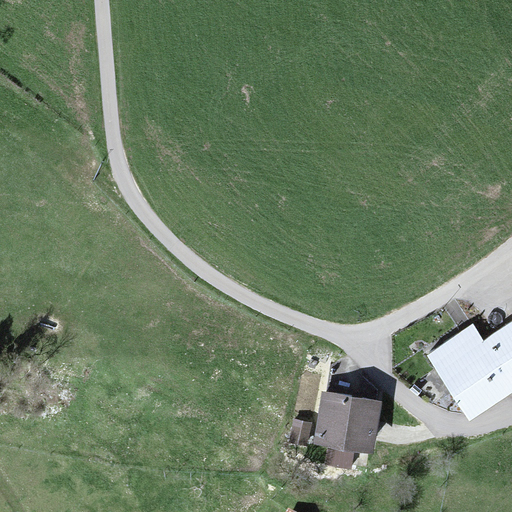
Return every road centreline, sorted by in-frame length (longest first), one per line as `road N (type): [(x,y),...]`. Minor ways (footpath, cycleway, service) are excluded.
road 1 (unclassified): [(98,0),(119,176),(178,252),(248,299),(321,328),(376,327),(434,298)]
road 2 (track): [(0,98),(116,162)]
